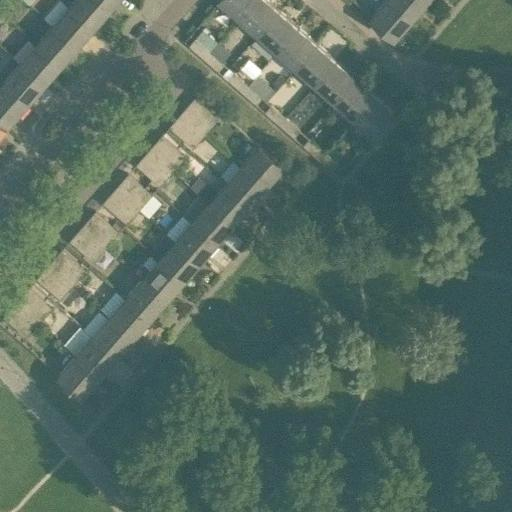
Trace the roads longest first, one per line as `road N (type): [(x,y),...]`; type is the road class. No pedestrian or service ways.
road 1 (residential): [(0,285),(183,81),(138,43)]
road 2 (residential): [(0,210),(138,43)]
